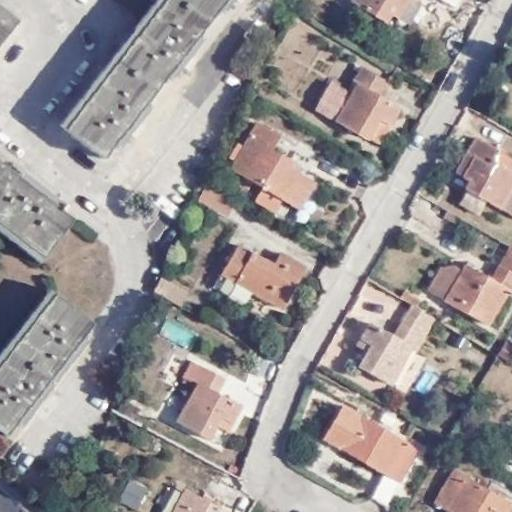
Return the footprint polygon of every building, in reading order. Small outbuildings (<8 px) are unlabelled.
[(227,0),(164,0),(64,134),(101,163),(227,0)] [(391,11),(397,15),(406,0),(351,0),(385,19),(391,11)] [(406,0),(397,15),(407,20),(418,2),(414,0),(406,0)] [(0,39),(15,20),(0,7),(0,39)] [(382,78),(360,65),(352,78),(356,81),(350,91),(329,79),(313,106),(365,136),(366,134),(375,140),(387,119),(390,121),(399,105),(375,91),(382,78)] [(252,179),(273,191),(289,201),(305,176),(288,165),(280,160),(284,155),(263,143),(271,130),(249,117),(222,162),(231,167),(226,177),(235,183),(241,172),(252,179)] [(464,187),(484,198),(511,214),(511,184),(511,182),(511,156),(474,136),(465,151),(473,157),(462,176),(468,179),(464,187)] [(473,157),(465,151),(454,171),(462,176),(473,157)] [(280,160),(288,165),(291,159),(284,155),(280,160)] [(71,217),(0,160),(0,221),(42,254),(71,217)] [(266,203),(273,191),(252,179),(245,191),(266,203)] [(204,186),(196,200),(228,218),(236,204),(204,186)] [(477,210),(484,198),(464,187),(457,198),(477,210)] [(153,209),(176,217),(181,203),(157,195),(153,209)] [(221,270),(236,278),(239,273),(271,291),(267,297),(282,305),(305,264),(280,249),(274,261),(239,242),(221,270)] [(511,247),(507,245),(497,263),(511,272),(511,247)] [(511,288),(511,272),(497,263),(490,276),(465,261),(463,265),(454,260),(440,264),(427,286),(445,297),(447,293),(461,302),(459,306),(486,322),(506,290),(510,291),(511,288)] [(239,273),(236,278),(235,280),(252,291),(266,299),(267,297),(271,291),(239,273)] [(159,275),(153,291),(181,306),(189,292),(159,275)] [(252,291),(237,282),(228,295),(243,305),(252,291)] [(98,319),(58,288),(0,365),(0,427),(13,436),(98,319)] [(435,314),(414,302),(392,335),(369,321),(360,337),(371,343),(358,364),(388,383),(409,347),(414,350),(435,314)] [(511,348),(511,343),(504,338),(496,351),(506,358),(511,348)] [(232,421),(240,405),(217,391),(223,378),(201,366),(193,379),(198,383),(177,419),(209,437),(222,415),(232,421)] [(417,449),(343,404),(323,436),(398,482),(417,449)] [(504,511),(507,507),(509,504),(452,470),(433,501),(450,511),(504,511)] [(383,477),(373,498),(389,506),(399,484),(383,477)] [(165,511),(232,511),(182,484),(165,511)]
